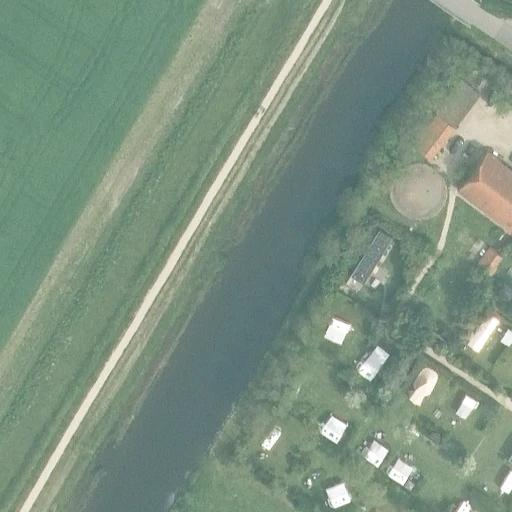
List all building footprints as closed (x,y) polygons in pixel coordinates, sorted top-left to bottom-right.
[(414,146),(432,159),(455,128),(453,127),(478,94),(462,81),(437,114),(414,146)] [(511,171),(487,152),(458,191),(511,232),(511,171)] [(350,274),(361,281),(390,239),(378,231),(350,274)] [(476,268),(488,278),(502,260),(490,250),(476,268)] [(346,288),(330,309),(349,323),(359,310),(353,306),(359,297),(346,288)] [(485,334),(508,305),(497,295),(473,325),(485,334)] [(428,373),(416,387),(453,416),(464,402),(428,373)] [(338,395),(331,410),(346,418),(354,402),(338,395)] [(294,402),(284,416),(295,425),(305,411),(294,402)] [(408,444),(400,463),(419,470),(426,452),(408,444)] [(314,451),(305,470),(316,475),(325,456),(314,451)] [(470,511),(477,511),(486,502),(468,488),(457,502),(470,511)] [(376,511),(392,511),(397,508),(382,492),(369,504),(376,511)]
